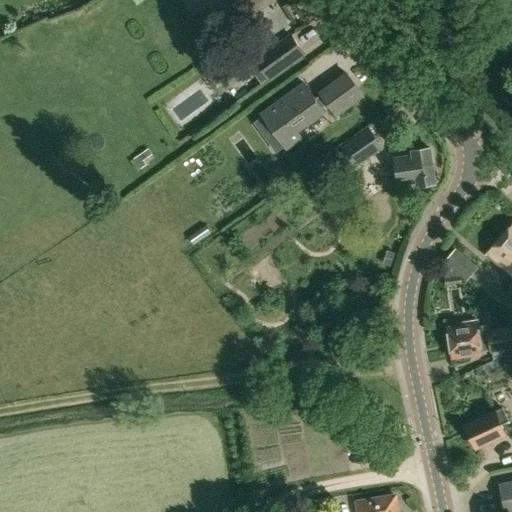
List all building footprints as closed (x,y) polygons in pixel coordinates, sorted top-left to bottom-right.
[(230,0),(242,17),(269,0),(230,0)] [(292,35),(249,66),(262,85),(305,52),(292,35)] [(262,114),(286,147),(301,137),(300,135),(302,134),(299,128),(324,110),(322,108),(328,103),(335,114),(362,95),(347,74),(321,93),(321,94),(315,98),(305,84),(262,114)] [(367,128),(341,147),(355,167),(381,148),(367,128)] [(398,184),(417,182),(418,185),(436,182),(431,148),(412,151),(412,154),(394,157),(398,184)] [(145,165),(142,161),(152,154),(148,149),(139,155),(134,159),(141,168),(145,165)] [(264,181),(278,200),(286,194),(272,175),(264,181)] [(210,233),(205,226),(189,237),(194,245),(210,233)] [(511,227),(488,256),(511,277),(511,227)] [(468,280),(478,269),(456,249),(445,262),(463,276),(468,280)] [(443,263),(445,279),(463,276),(445,262),(443,263)] [(460,326),(449,327),(453,357),(482,353),(481,346),(492,344),(494,357),(502,356),(502,349),(511,347),(511,329),(510,330),(491,333),(489,324),(478,326),(477,321),(460,324),(460,326)] [(477,448),(506,434),(501,425),(510,421),(504,408),(495,412),(494,411),(465,425),(477,448)] [(511,511),(511,481),(499,484),(504,511),(511,511)] [(357,502),(358,511),(398,511),(396,495),(357,502)]
